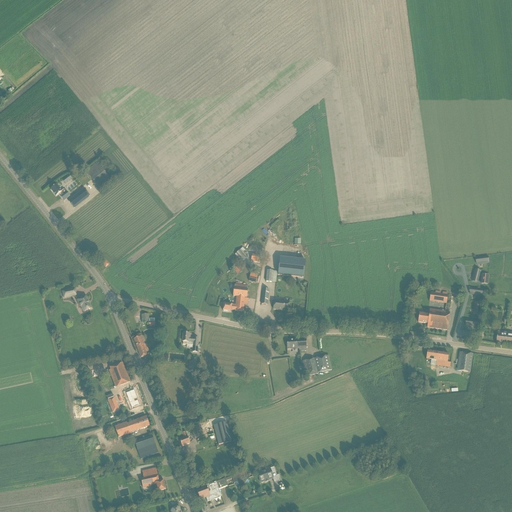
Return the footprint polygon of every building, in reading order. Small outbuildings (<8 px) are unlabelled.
[(85,172),(99,189),(110,179),(97,163),(85,172)] [(64,201),(68,198),(70,196),(66,192),(64,194),(62,191),(61,191),(57,185),(50,190),(55,197),(58,194),(64,201)] [(71,210),(75,207),(89,196),(84,189),(66,203),(71,210)] [(245,251),(242,248),(234,255),(241,263),(247,257),(243,253),(245,251)] [(280,258),(278,275),(302,278),(304,261),(280,258)] [(238,265),(233,270),(238,275),(243,270),(238,265)] [(480,271),(475,270),(472,281),(477,283),(480,271)] [(255,283),(258,275),(250,273),(248,281),(255,283)] [(480,284),(489,285),(489,275),(481,275),(480,284)] [(223,304),(223,306),(222,311),(231,312),(231,310),(235,310),(235,311),(243,312),(244,298),(246,298),(247,289),(247,286),(235,285),(234,288),(233,297),(236,297),(236,305),(232,305),(223,304)] [(75,289),(62,292),(63,299),(75,296),(74,293),(76,292),(75,289)] [(447,295),(447,293),(442,293),(442,294),(430,293),(429,301),(446,304),(447,295)] [(81,308),(83,313),(91,309),(87,302),(88,302),(85,296),(76,301),(80,308),(81,308)] [(287,311),(288,306),(288,303),(274,301),(273,310),(287,311)] [(447,331),(449,313),(429,310),(429,315),(419,314),(418,323),(427,324),(427,328),(447,331)] [(511,344),(511,333),(498,332),(497,343),(511,344)] [(190,335),(183,334),(182,342),(183,342),(183,345),(187,345),(192,346),(192,352),(197,353),(198,339),(189,339),(190,335)] [(140,358),(145,356),(147,355),(143,346),(145,345),(141,337),(133,340),(140,358)] [(295,350),(299,350),(299,352),(306,352),(306,340),(287,341),(287,350),(295,350)] [(446,364),(447,359),(448,354),(427,351),(426,364),(449,367),(450,364),(446,364)] [(470,373),(472,355),(459,353),(457,371),(470,373)] [(302,362),(303,366),(305,377),(318,374),(318,373),(331,370),(328,356),(302,362)] [(116,369),(109,371),(115,388),(129,383),(122,363),(115,366),(116,369)] [(126,394),(128,400),(132,409),(140,406),(137,399),(134,391),(129,392),(126,394)] [(114,398),(107,400),(112,413),(119,411),(114,398)] [(127,423),(114,427),(118,438),(131,434),(131,433),(149,427),(146,417),(127,424),(127,423)] [(232,441),(227,422),(213,425),(218,444),(232,441)] [(204,428),(194,430),(196,436),(201,435),(206,433),(204,428)] [(179,441),(182,447),(190,444),(185,433),(181,434),(183,439),(179,441)] [(158,453),(152,437),(135,443),(141,460),(153,455),(158,453)] [(0,484),(84,473),(82,459),(81,459),(79,443),(0,454),(0,484)] [(269,481),(274,479),(273,477),(277,476),(274,467),(270,469),(270,468),(256,473),(260,484),(265,482),(265,483),(269,481)] [(153,493),(161,491),(166,490),(164,481),(159,482),(156,469),(142,472),(144,478),(140,479),(142,489),(152,487),(153,493)] [(224,479),(225,482),(232,479),(234,484),(235,483),(236,487),(239,486),(238,484),(242,483),(241,482),(245,481),(244,480),(248,479),(245,472),(224,479)] [(202,489),(196,492),(199,499),(203,497),(204,499),(220,493),(219,490),(227,487),(225,482),(224,479),(222,480),(221,480),(216,482),(210,484),(206,486),(201,488),(202,489)]
